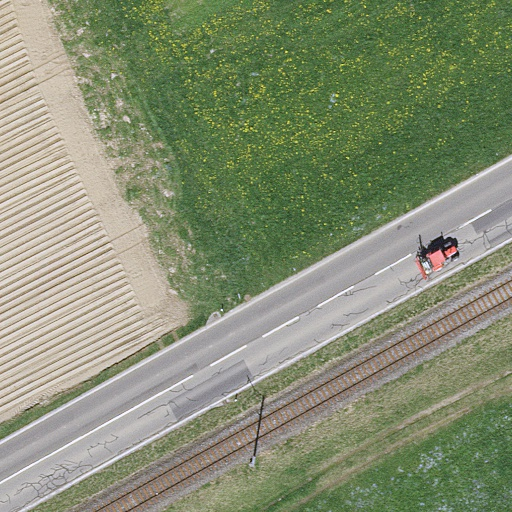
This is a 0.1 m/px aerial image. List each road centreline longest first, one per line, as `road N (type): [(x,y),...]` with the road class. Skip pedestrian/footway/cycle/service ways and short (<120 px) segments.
road 1 (primary): [(0,476),(511,197)]
road 2 (track): [(511,379),(278,511)]
